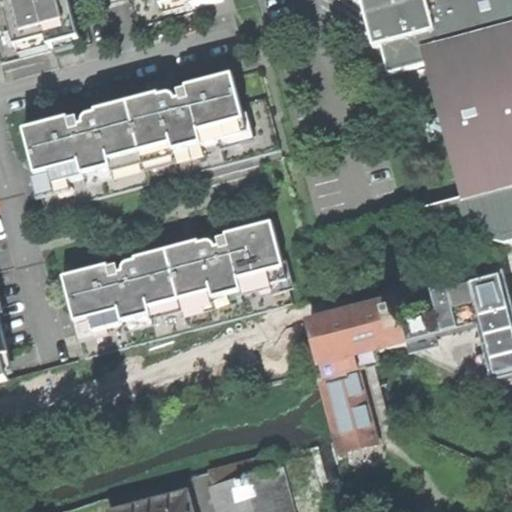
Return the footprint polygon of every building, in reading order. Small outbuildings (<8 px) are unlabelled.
[(70,0),(3,0),(17,50),(47,42),(49,50),(81,41),(70,0)] [(161,0),(164,10),(193,3),(195,10),(226,2),(225,0),(161,0)] [(482,238),(506,247),(511,245),(511,0),(360,0),(374,48),(380,47),(388,75),(426,66),(463,199),(424,209),(425,214),(452,227),(482,238)] [(242,105),(236,79),(189,92),(189,94),(181,96),(183,104),(179,105),(176,100),(174,99),(170,99),(163,101),(162,99),(158,100),(155,101),(154,100),(97,115),(98,117),(91,119),(87,121),(86,125),(87,128),(85,130),(82,130),(80,122),(75,123),(71,124),(70,122),(25,134),(46,214),(282,152),(276,127),(269,98),(242,105)] [(294,305),(273,225),(227,237),(227,239),(219,242),(221,250),(217,251),(213,245),(209,244),(205,246),(200,247),(199,245),(136,261),(136,263),(128,265),(125,268),(124,275),(120,276),(118,268),(112,269),(109,270),(109,268),(64,280),(84,359),(294,305)] [(511,284),(509,274),(394,304),(407,346),(478,327),(488,359),(480,361),(489,390),(511,384),(511,284)] [(394,304),(310,327),(322,372),(332,409),(341,442),(344,454),(378,445),(375,432),(366,400),(357,364),(356,360),(407,346),(400,324),(394,304)] [(0,379),(6,378),(1,359),(9,357),(0,324),(0,379)] [(207,474),(211,489),(283,470),(279,456),(207,474)] [(294,511),(283,470),(211,489),(217,511),(294,511)] [(192,511),(187,494),(148,505),(147,500),(138,502),(139,507),(120,511),(192,511)]
